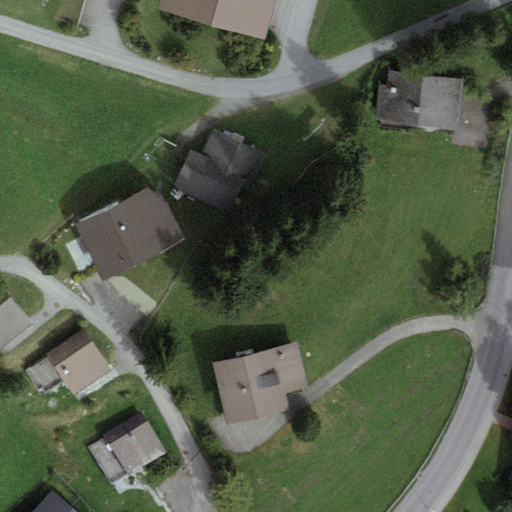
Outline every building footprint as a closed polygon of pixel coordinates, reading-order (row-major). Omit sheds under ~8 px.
[(276,0),(159,0),(157,9),(265,40),(276,0)] [(463,79),(389,70),(388,85),(379,84),(374,121),(457,131),(463,79)] [(267,153),(215,129),(203,155),(192,150),(175,186),(224,209),(231,205),(244,176),(253,181),(267,153)] [(102,282),(185,239),(166,202),(147,188),(75,224),(102,282)] [(0,347),(32,324),(3,285),(0,287),(0,347)] [(73,394),(110,370),(84,329),(45,354),(47,357),(25,371),(38,391),(42,389),(45,393),(65,381),(73,394)] [(298,341),(212,362),(227,424),(289,409),(285,394),(310,388),(298,341)] [(167,459),(142,417),(102,441),(104,443),(88,453),(111,489),(126,480),(128,483),(167,459)] [(65,511),(63,511),(51,500),(40,511),(69,511),(67,510),(65,511)]
